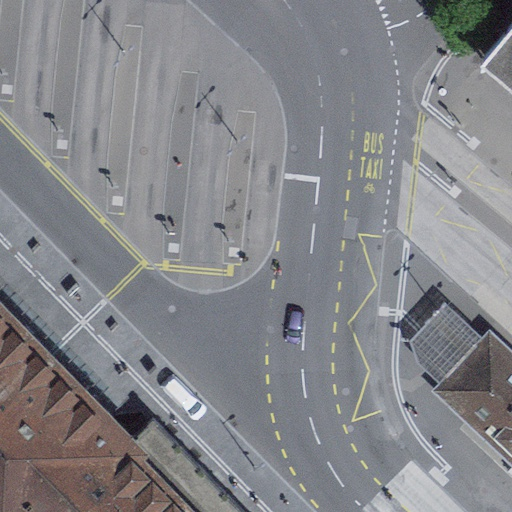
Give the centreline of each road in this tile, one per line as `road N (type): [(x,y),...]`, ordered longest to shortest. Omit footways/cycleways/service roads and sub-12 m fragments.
road 1 (unclassified): [(0,154),(161,313),(301,367)]
road 2 (tertiary): [(301,367),(320,150),(310,53)]
road 3 (tertiary): [(366,511),(330,468),(312,428),(301,367)]
road 4 (residential): [(310,53),(405,21),(439,0)]
